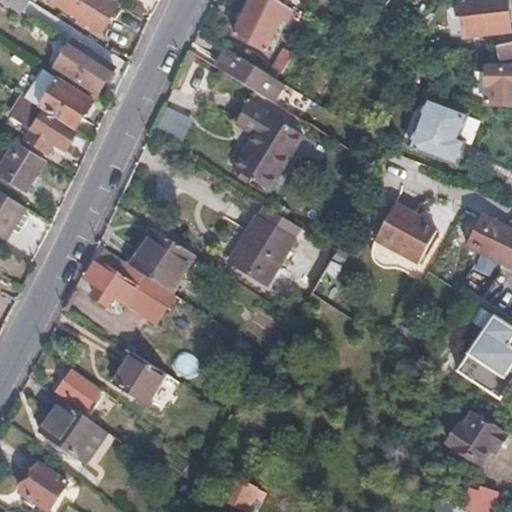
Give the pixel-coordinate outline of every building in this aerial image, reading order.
[(29,0),(1,0),(22,12),(29,0)] [(116,5),(108,0),(52,0),(100,31),(116,5)] [(287,19),(292,8),(282,2),(278,0),(251,0),(236,33),(266,48),(282,17),(287,19)] [(509,31),(506,0),(464,0),(463,0),(467,36),(509,31)] [(511,57),(511,42),(498,46),(500,59),(511,57)] [(97,95),(114,69),(73,43),(57,69),(97,95)] [(285,84),(229,49),(217,68),(273,103),(285,84)] [(511,101),(511,67),(488,68),(488,101),(511,101)] [(76,130),(93,102),(60,80),(42,107),(46,110),(76,130)] [(458,139),(467,115),(430,101),(412,146),(457,164),(466,142),(458,139)] [(304,137),(251,104),(237,125),(255,136),(234,171),(268,192),(304,137)] [(154,130),(177,140),(187,117),(164,107),(154,130)] [(76,130),(46,110),(27,139),(47,152),(54,143),(66,151),(78,131),(76,130)] [(0,175),(27,191),(46,160),(19,143),(0,173),(0,175)] [(0,244),(2,246),(26,208),(0,191),(0,244)] [(416,264),(436,232),(411,217),(412,213),(396,203),(374,239),(416,264)] [(290,238),(297,227),(265,207),(258,219),(255,218),(230,263),(266,283),(292,239),(290,238)] [(511,268),(511,232),(484,218),(469,248),(511,268)] [(194,255),(154,229),(145,245),(132,266),(141,273),(154,281),(168,290),(172,292),(194,255)] [(141,273),(132,266),(105,248),(86,278),(98,286),(92,295),(106,304),(113,295),(125,303),(136,286),(134,285),(141,273)] [(150,314),(168,290),(154,281),(138,306),(150,314)] [(496,398),(511,373),(511,349),(511,348),(511,328),(497,319),(461,374),(496,398)] [(147,399),(163,371),(132,352),(116,382),(147,399)] [(99,389),(72,369),(59,388),(85,408),(99,389)] [(102,431),(61,399),(39,428),(81,462),(102,431)] [(500,455),(510,440),(505,437),(505,435),(477,416),(467,430),(463,428),(451,444),(484,467),(494,451),(500,455)] [(49,510),(67,485),(41,464),(22,491),(49,510)] [(242,511),(255,511),(266,493),(235,478),(223,501),(242,511)] [(495,511),(502,498),(485,489),(482,494),(474,490),(464,507),(473,511),(495,511)]
